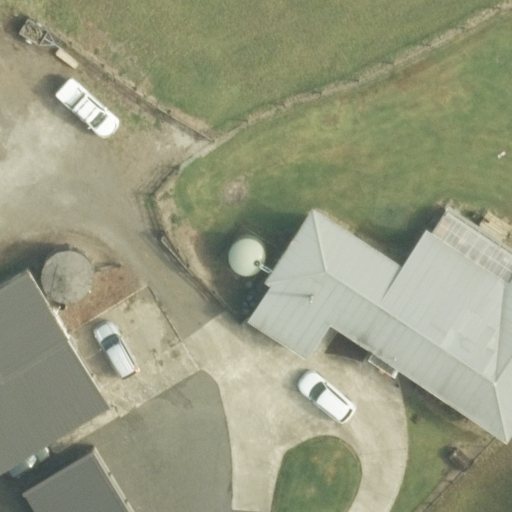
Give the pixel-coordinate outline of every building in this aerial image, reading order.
[(322,316),(495,432),(511,405),(511,249),(441,203),(426,227),(419,222),(395,259),(305,200),(256,273),(263,278),(240,313),(299,352),(322,316)] [(0,464),(104,400),(20,266),(0,278),(0,464)] [(192,349),(121,393),(164,462),(173,476),(219,448),(192,349)] [(112,399),(78,420),(92,443),(94,446),(120,489),(164,462),(121,393),(112,399)] [(92,443),(22,487),(37,511),(134,511),(120,489),(94,446),(92,443)] [(3,472),(0,473),(0,511),(1,511),(21,501),(3,472)]
